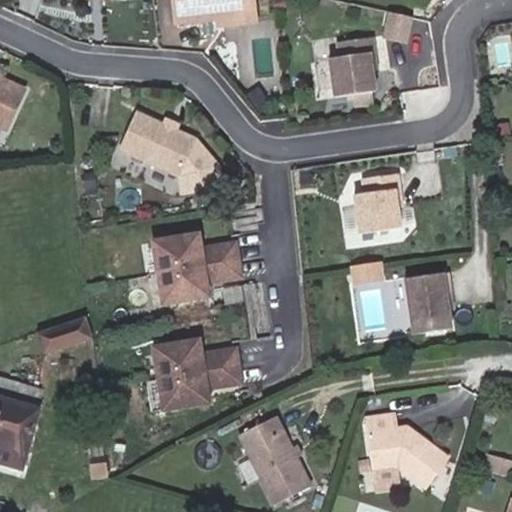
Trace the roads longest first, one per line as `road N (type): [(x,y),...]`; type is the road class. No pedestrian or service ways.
road 1 (residential): [(511,2),(476,7),(454,33),(461,100),(450,124),(287,149),(251,135),(189,71),(74,61),(0,27)]
road 2 (unknown): [(304,412),(430,381),(511,384)]
